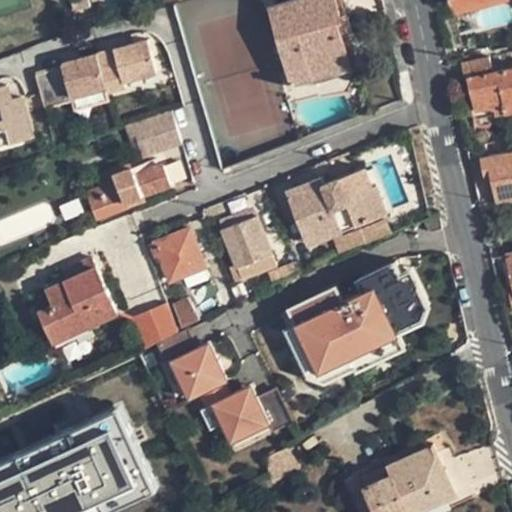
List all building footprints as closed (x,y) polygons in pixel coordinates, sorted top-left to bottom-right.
[(78,0),(77,0),(76,0),(68,0),(71,11),(87,7),(84,0),(78,0)] [(338,0),(292,0),(273,5),(293,78),(288,80),(290,87),(315,80),(312,67),(348,57),(338,21),(343,19),(338,0)] [(147,42),(96,55),(105,89),(106,94),(125,89),(123,82),(155,74),(147,42)] [(60,69),(36,76),(45,109),(72,102),(71,98),(105,89),(96,55),(61,65),(60,68),(60,69)] [(348,57),(312,67),(315,80),(352,70),(348,57)] [(511,66),(493,71),(489,57),(465,62),(467,76),(472,75),(478,105),(495,102),(497,113),(511,109),(511,66)] [(0,145),(31,137),(20,98),(11,100),(6,85),(0,86),(0,145)] [(171,115),(125,130),(129,140),(135,138),(141,157),(152,153),(154,156),(181,148),(171,115)] [(511,194),(511,148),(483,154),(489,180),(495,179),(499,198),(511,194)] [(89,191),(98,215),(127,203),(127,200),(142,192),(144,193),(171,183),(162,161),(135,171),(133,166),(116,174),(115,170),(95,179),(98,188),(89,191)] [(364,165),(354,170),(361,184),(370,181),(364,165)] [(354,170),(343,174),(351,191),(371,184),(370,181),(361,184),(354,170)] [(309,241),(344,227),(339,213),(349,209),(343,195),(351,191),(343,174),(325,181),(322,174),(288,188),(309,241)] [(377,181),(371,184),(351,191),(343,195),(349,209),(339,213),(344,227),(387,209),(377,181)] [(52,199),(0,219),(0,227),(5,241),(60,220),(52,199)] [(259,214),(224,226),(238,263),(273,250),(259,214)] [(187,272),(205,264),(190,226),(157,239),(172,278),(187,272)] [(80,273),(71,277),(50,286),(57,301),(43,308),(57,337),(118,309),(93,255),(75,262),(80,273)] [(338,278),(291,300),(299,317),(322,365),(353,351),(354,353),(401,331),(399,327),(395,317),(421,305),(405,268),(398,255),(360,273),(365,285),(345,294),(338,278)] [(272,281),(300,269),(296,258),(268,270),(272,281)] [(67,266),(71,277),(80,273),(75,262),(67,266)] [(209,276),(205,264),(187,272),(191,283),(209,276)] [(395,317),(399,327),(425,315),(431,299),(414,264),(405,268),(421,305),(395,317)] [(226,306),(239,300),(228,271),(214,277),(226,306)] [(188,295),(172,304),(182,325),(199,315),(188,295)] [(132,323),(142,349),(158,342),(175,334),(166,309),(132,323)] [(405,340),(401,331),(354,353),(353,351),(322,365),(299,317),(290,321),(312,369),(326,375),(357,360),(358,362),(405,340)] [(196,347),(187,328),(175,334),(158,342),(167,361),(176,357),(194,394),(202,391),(230,378),(232,376),(219,348),(212,352),(207,342),(196,347)] [(214,338),(207,342),(212,352),(219,348),(214,338)] [(230,378),(202,391),(208,404),(236,391),(230,378)] [(256,381),(246,386),(249,392),(259,388),(256,381)] [(297,417),(283,388),(264,398),(259,388),(249,392),(246,386),(236,391),(208,404),(201,407),(210,426),(225,419),(235,438),(275,419),(278,426),(297,417)] [(0,465),(0,511),(105,511),(160,489),(123,410),(0,465)] [(411,511),(459,490),(436,442),(374,470),(377,479),(370,482),(384,511),(411,511)] [(291,444),(269,454),(275,478),(303,463),(291,444)] [(505,480),(492,453),(463,466),(476,494),(505,480)]
